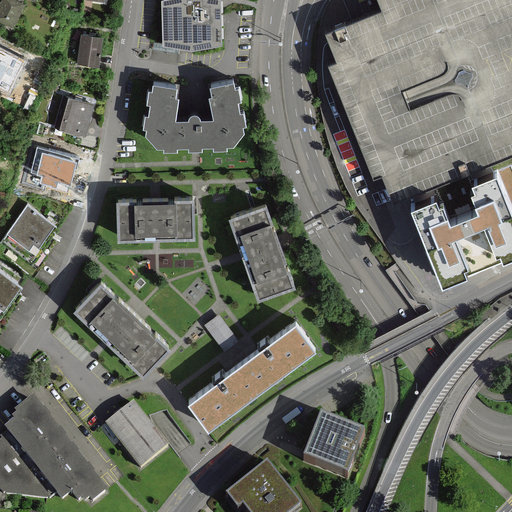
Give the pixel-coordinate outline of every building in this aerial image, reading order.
[(24,3),(17,0),(0,0),(0,20),(13,26),(24,3)] [(161,0),(162,42),(192,47),(222,41),(221,0),(161,0)] [(511,0),(380,0),(383,8),(328,29),(339,57),(329,61),(375,176),(385,172),(397,200),(435,184),(492,162),(511,153),(511,0)] [(101,36),(81,33),(76,63),(97,66),(101,36)] [(0,68),(3,63),(17,70),(24,57),(0,44),(0,68)] [(209,94),(214,116),(201,116),(200,114),(198,112),(195,110),(191,112),(189,113),(189,117),(176,117),(179,94),(175,94),(177,84),(153,81),(152,87),(148,87),(146,100),(150,100),(148,112),(144,111),(142,126),(146,126),(145,132),(156,146),(163,145),(163,149),(177,148),(176,145),(188,144),(188,148),(195,147),(202,147),(202,144),(214,144),(214,147),(228,146),(228,143),(234,142),(245,129),(244,123),(248,122),(245,108),(241,109),(239,98),(242,98),(239,84),(237,85),(235,78),(211,83),(213,93),(209,94)] [(94,103),(64,95),(55,128),(86,136),(94,103)] [(78,154),(47,147),(40,178),(71,185),(78,154)] [(511,153),(492,162),(493,166),(495,170),(498,169),(511,202),(511,153)] [(437,189),(439,193),(418,201),(412,203),(443,280),(459,274),(460,277),(511,255),(511,252),(511,251),(511,202),(498,169),(495,170),(493,166),(492,162),(435,184),(437,189)] [(194,194),(156,195),(156,232),(194,231),(194,194)] [(156,195),(117,195),(118,233),(156,232),(156,195)] [(229,215),(242,255),(278,242),(265,203),(229,215)] [(26,205),(6,233),(27,249),(31,243),(37,247),(53,224),(26,205)] [(242,255),(256,294),(292,282),(278,242),(242,255)] [(0,270),(0,308),(3,310),(20,284),(0,270)] [(71,310),(105,342),(134,312),(101,280),(71,310)] [(105,342),(139,375),(168,345),(134,312),(105,342)] [(207,322),(221,347),(236,339),(222,313),(207,322)] [(249,354),(243,358),(264,386),(318,345),(297,318),(249,354)] [(238,362),(189,398),(210,426),(264,386),(243,358),(238,362)] [(31,472),(66,444),(62,439),(64,438),(58,430),(56,432),(48,421),(50,419),(44,411),(42,412),(33,400),(14,415),(15,417),(9,422),(13,426),(2,434),(4,438),(31,472)] [(166,448),(131,404),(119,414),(103,426),(138,470),(166,448)] [(363,434),(320,418),(306,454),(304,460),(346,476),(363,434)] [(31,472),(4,438),(0,441),(0,490),(3,494),(52,499),(31,472)] [(70,449),(66,444),(31,472),(52,499),(57,504),(69,495),(76,504),(79,501),(82,506),(87,502),(90,505),(105,494),(90,475),(92,474),(87,468),(86,469),(75,455),(77,453),(72,447),(70,449)] [(267,466),(226,497),(237,511),(244,508),(247,511),(295,511),(300,508),(267,466)]
